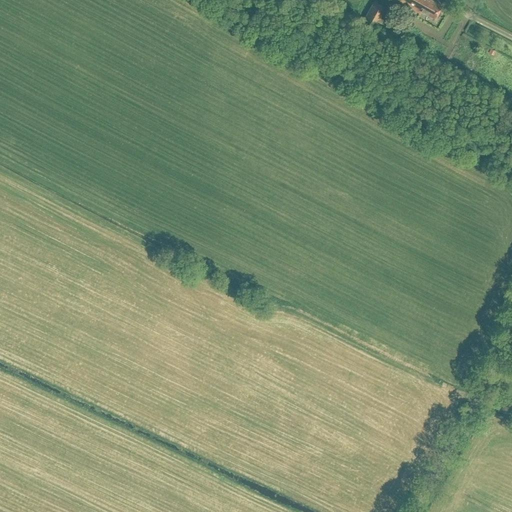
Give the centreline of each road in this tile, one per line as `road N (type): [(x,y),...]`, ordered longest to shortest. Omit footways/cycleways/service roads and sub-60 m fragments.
road 1 (track): [(511,167),(200,0)]
road 2 (tertiary): [(511,340),(415,511)]
